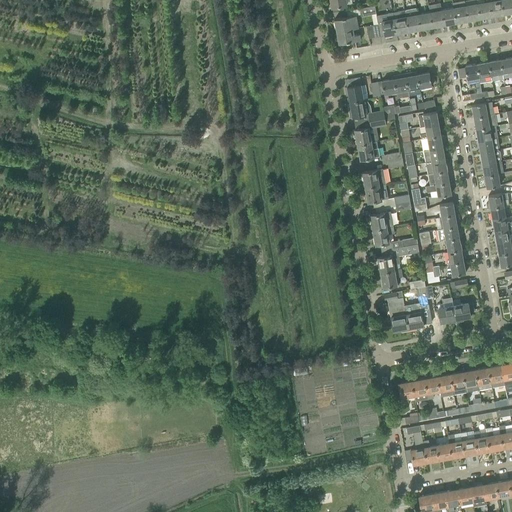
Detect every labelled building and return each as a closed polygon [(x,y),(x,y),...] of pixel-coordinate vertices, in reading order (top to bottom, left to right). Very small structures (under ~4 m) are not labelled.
[(489,1),(488,0),(484,0),(485,2),(477,3),(480,18),(492,16),(489,1)] [(503,14),(500,0),(488,0),(489,1),(492,16),(503,14)] [(511,12),(511,0),(500,0),(503,14),(511,12)] [(468,20),(465,6),(464,1),(452,3),(453,8),(456,23),(468,20)] [(444,25),(441,10),(440,3),(436,4),(437,11),(429,12),(432,27),(444,25)] [(480,18),(477,3),(465,6),(468,20),(480,18)] [(375,6),(359,9),(361,14),(361,16),(372,14),(376,14),(375,6)] [(420,29),(418,14),(417,8),(405,10),(408,31),(420,29)] [(456,23),(453,8),(441,10),(444,25),(456,23)] [(408,31),(405,10),(393,12),(396,33),(408,31)] [(396,33),(393,12),(377,15),(378,24),(380,35),(384,34),(384,36),(396,33)] [(432,27),(429,12),(418,14),(420,29),(432,27)] [(358,28),(357,21),(356,15),(334,19),(337,31),(353,29),(358,28)] [(380,35),(378,24),(366,26),(368,38),(380,36),(380,35)] [(360,40),(359,34),(354,35),(353,29),(337,31),(337,34),(336,34),(335,35),(336,40),(337,41),(338,41),(339,44),(360,40)] [(511,76),(511,58),(511,57),(500,59),(503,77),(504,78),(511,76)] [(500,59),(488,61),(492,81),(504,78),(500,59)] [(488,61),(477,63),(479,77),(480,83),(492,81),(488,61)] [(479,77),(477,63),(465,66),(467,79),(468,84),(475,83),(477,92),(462,95),(463,101),(482,97),(482,92),(480,83),(479,77)] [(420,87),(417,74),(417,71),(405,73),(408,90),(420,87)] [(429,72),(417,74),(420,87),(424,87),(432,85),(429,72)] [(409,96),(408,90),(405,73),(393,76),(394,78),(396,92),(397,98),(409,96)] [(396,92),(394,78),(382,81),(384,94),(396,92)] [(381,96),(378,81),(371,83),(373,97),(381,96)] [(364,99),(361,84),(344,87),(346,96),(348,95),(349,102),(364,99)] [(367,114),(364,99),(349,102),(350,109),(348,109),(350,117),(367,114)] [(434,100),(422,102),(423,109),(435,106),(434,100)] [(494,114),(492,101),(472,105),(474,117),(487,115),(494,114)] [(394,114),(400,113),(399,105),(394,106),(394,105),(382,107),(383,110),(384,118),(385,121),(395,119),(394,114)] [(384,118),(383,110),(368,113),(370,120),(384,118)] [(438,124),(436,111),(418,115),(420,127),(425,126),(438,124)] [(495,113),(494,114),(487,115),(474,117),(476,129),(490,126),(495,125),(497,125),(495,113)] [(405,115),(398,116),(401,130),(408,129),(407,122),(405,115)] [(385,125),(385,121),(384,118),(370,120),(371,127),(385,125)] [(441,135),(438,124),(425,126),(427,133),(420,134),(421,139),(427,138),(441,135)] [(498,137),(495,125),(490,126),(476,129),(478,141),(492,138),(498,137)] [(376,134),(370,135),(369,127),(352,130),(354,138),(356,138),(357,145),(376,141),(377,141),(376,134)] [(443,147),(441,135),(427,138),(430,149),(443,147)] [(494,150),(492,138),(478,141),(480,152),(494,150)] [(379,156),(376,141),(357,145),(360,160),(379,156)] [(443,147),(430,149),(424,150),(426,162),(445,159),(443,147)] [(496,162),(494,150),(480,152),(482,164),(496,162)] [(402,158),(401,151),(386,154),(387,161),(402,158)] [(414,164),(412,153),(405,154),(407,165),(414,164)] [(404,165),(402,158),(387,161),(389,168),(404,165)] [(447,170),(445,159),(426,162),(428,174),(447,170)] [(498,173),(496,162),(482,164),(485,176),(498,173)] [(383,168),(377,170),(362,172),(365,187),(379,185),(386,183),(383,168)] [(449,182),(447,170),(428,174),(430,185),(449,182)] [(500,185),(498,173),(485,176),(487,188),(500,185)] [(449,182),(430,185),(426,186),(427,192),(437,191),(438,196),(451,194),(449,182)] [(366,194),(364,194),(365,203),(367,202),(373,201),(377,200),(382,200),(388,198),(386,183),(379,185),(365,187),(366,194)] [(419,188),(412,189),(411,189),(414,205),(426,203),(425,197),(421,198),(419,188)] [(508,199),(503,200),(501,193),(488,196),(489,203),(486,203),(487,208),(490,208),(504,205),(509,204),(508,199)] [(408,194),(394,197),(395,204),(410,201),(408,194)] [(411,208),(410,201),(395,204),(396,211),(411,208)] [(455,214),(453,202),(439,204),(441,212),(434,213),(435,218),(442,217),(455,214)] [(427,209),(426,203),(414,205),(415,211),(427,209)] [(506,217),(504,205),(490,208),(492,219),(506,217)] [(380,213),(370,215),(370,216),(370,215),(373,230),(393,226),(391,211),(384,212),(380,213)] [(455,214),(442,217),(444,228),(457,226),(456,219),(459,219),(458,213),(455,214)] [(511,222),(507,224),(506,217),(492,219),(494,231),(511,227),(511,222)] [(395,233),(393,226),(373,230),(375,244),(375,245),(390,242),(388,234),(395,233)] [(459,237),(457,226),(444,228),(437,229),(439,241),(446,240),(459,237)] [(510,240),(509,234),(511,233),(511,227),(494,231),(497,243),(510,240)] [(427,236),(429,235),(428,230),(419,232),(421,244),(429,243),(427,236)] [(416,237),(401,240),(402,246),(418,244),(416,237)] [(461,249),(459,237),(446,240),(448,252),(461,249)] [(511,246),(511,247),(510,240),(497,243),(499,254),(511,252),(511,246)] [(419,252),(418,244),(402,246),(404,255),(419,252)] [(463,261),(461,249),(448,252),(450,263),(463,261)] [(511,264),(511,252),(499,254),(501,267),(511,264)] [(400,263),(399,256),(398,254),(377,257),(378,258),(381,272),(400,269),(399,263),(400,263)] [(465,273),(463,261),(450,263),(452,275),(465,273)] [(394,270),(381,272),(383,287),(393,286),(397,285),(399,284),(398,278),(399,277),(403,276),(401,269),(400,269),(394,270)] [(410,289),(416,288),(425,286),(424,279),(409,282),(410,289)] [(468,286),(467,280),(454,282),(455,288),(468,286)] [(428,299),(425,287),(425,286),(416,288),(418,300),(421,299),(421,300),(428,299)] [(425,287),(428,299),(434,298),(432,286),(425,287)] [(402,291),(384,295),(385,301),(388,300),(403,298),(402,291)] [(456,320),(453,305),(452,297),(442,299),(443,303),(438,304),(441,322),(456,320)] [(403,298),(388,300),(394,331),(408,328),(404,305),(403,298)] [(473,302),(468,302),(453,305),(456,320),(470,317),(469,310),(474,309),(473,302)] [(423,325),(421,316),(421,311),(420,311),(419,307),(414,308),(413,304),(404,305),(408,328),(423,325)] [(511,362),(501,364),(503,378),(505,385),(511,383),(511,362)] [(503,378),(501,364),(488,367),(492,387),(505,385),(503,378)] [(492,387),(488,367),(475,369),(479,389),(492,387)] [(479,389),(475,369),(462,371),(466,392),(479,389)] [(466,392),(462,371),(450,374),(453,394),(466,392)] [(453,394),(450,374),(437,376),(439,389),(441,396),(453,394)] [(439,389),(437,376),(424,378),(427,392),(428,399),(434,398),(433,391),(439,389)] [(427,392),(424,378),(411,380),(414,394),(415,401),(428,399),(427,392)] [(414,394),(411,380),(398,383),(401,396),(399,397),(400,404),(408,402),(407,395),(414,394)] [(440,417),(439,412),(437,412),(436,408),(430,409),(430,413),(431,419),(440,417)] [(419,421),(418,415),(417,412),(409,414),(410,416),(405,417),(406,423),(419,421)] [(426,462),(423,447),(422,440),(421,431),(419,425),(406,427),(408,434),(413,433),(416,448),(410,449),(413,464),(426,462)] [(511,446),(511,430),(505,432),(504,425),(499,426),(500,433),(503,448),(511,446)] [(503,448),(500,433),(493,434),(491,427),(486,428),(487,435),(490,450),(503,448)] [(490,450),(487,435),(480,436),(479,430),(473,432),(474,438),(477,452),(490,450)] [(477,452),(474,438),(467,439),(466,432),(460,433),(462,440),(464,455),(477,452)] [(464,455),(462,440),(455,441),(454,434),(447,435),(449,442),(452,457),(464,455)] [(439,459),(436,444),(429,446),(428,439),(422,440),(423,447),(426,462),(439,459)] [(452,457),(449,442),(436,444),(439,459),(452,457)] [(511,494),(508,479),(495,482),(498,496),(511,494)] [(498,496),(495,482),(483,484),(485,499),(498,496)] [(485,499),(483,484),(470,486),(473,501),(474,506),(486,504),(485,499)] [(473,501),(470,486),(457,488),(460,503),(473,501)] [(460,503),(457,488),(445,491),(447,506),(448,511),(454,510),(453,505),(460,503)] [(447,506),(445,491),(432,493),(434,507),(435,511),(440,511),(440,507),(447,506)] [(434,507),(432,493),(419,495),(421,510),(419,510),(419,511),(427,511),(427,509),(434,507)]
